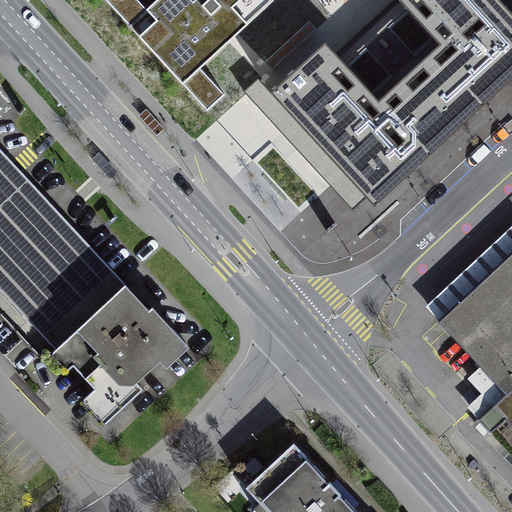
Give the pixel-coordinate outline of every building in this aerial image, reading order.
[(107,0),(209,110),(226,95),(204,71),(237,41),(280,1),(279,0),(168,0),(153,14),(140,0),(107,0)] [(365,0),(259,97),(318,161),(495,0),(365,0)] [(0,297),(62,361),(134,291),(18,172),(0,153),(0,297)] [(511,255),(440,322),(511,398),(499,409),(486,421),(509,446),(511,448),(511,255)] [(195,354),(134,291),(62,361),(55,367),(71,385),(80,376),(102,398),(87,412),(110,436),(195,354)] [(248,496),(262,511),(352,511),(337,495),(297,451),(248,496)]
